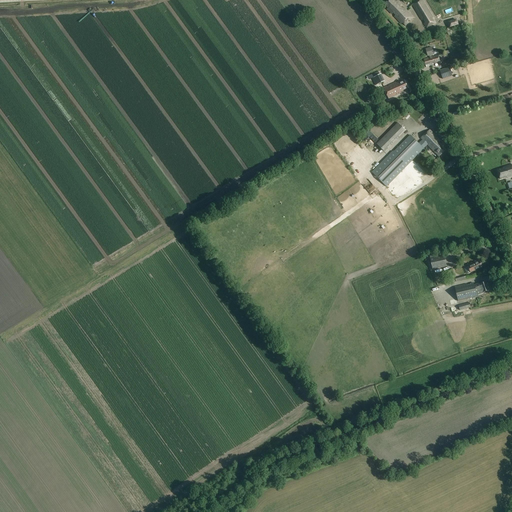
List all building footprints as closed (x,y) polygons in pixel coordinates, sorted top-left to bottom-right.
[(406,27),(409,23),(408,22),(409,21),(410,22),(414,19),(398,2),(396,3),(393,0),(389,0),(385,4),(388,8),(387,9),(391,14),(393,12),(396,16),(395,17),(402,24),(403,23),(406,27)] [(422,0),(419,0),(413,4),(422,20),(423,19),(425,23),(424,24),(426,28),(435,23),(432,18),(433,18),(422,0)] [(448,22),(449,28),(459,26),(457,20),(448,22)] [(424,60),(426,67),(431,66),(431,64),(434,63),(435,64),(441,62),(439,56),(432,57),(432,56),(436,55),(435,49),(428,51),(430,58),(424,60)] [(389,63),(394,69),(398,66),(393,60),(389,63)] [(440,70),(442,77),(443,79),(452,76),(451,73),(449,67),(440,70)] [(378,72),(367,77),(368,80),(372,78),(376,86),(385,81),(381,74),(380,75),(378,72)] [(400,92),(408,89),(404,81),(400,82),(399,81),(384,88),(388,99),(401,93),(400,92)] [(378,114),(383,110),(380,106),(375,110),(378,114)] [(398,123),(392,130),(399,137),(405,130),(398,123)] [(367,130),(360,137),(364,141),(371,134),(367,130)] [(386,187),(403,171),(424,149),(424,148),(427,145),(436,154),(438,157),(448,148),(443,142),(440,144),(438,142),(439,141),(430,131),(421,139),(422,140),(419,144),(411,135),(372,172),(386,187)] [(511,164),(497,170),(501,180),(507,178),(508,178),(511,176),(511,164)] [(438,256),(431,258),(433,269),(446,267),(444,255),(438,256)] [(471,273),(475,271),(482,267),(480,261),(475,264),(474,263),(467,266),(471,273)] [(458,301),(472,297),(479,296),(479,295),(484,293),(483,292),(489,290),(485,282),(481,284),(480,284),(476,285),(476,284),(474,285),(473,283),(469,284),(470,286),(467,287),(467,285),(455,288),(458,301)] [(460,311),(471,308),(469,303),(468,303),(459,306),(460,311)]
